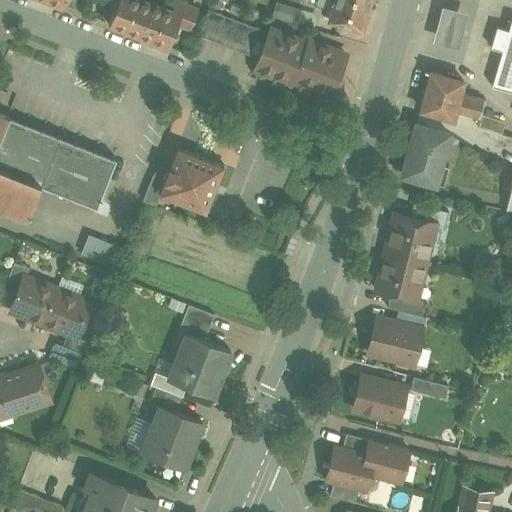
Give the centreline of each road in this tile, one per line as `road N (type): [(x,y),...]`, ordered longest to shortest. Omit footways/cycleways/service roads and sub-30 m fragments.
road 1 (residential): [(362,151),(0,9)]
road 2 (tertiary): [(362,151),(241,469)]
road 3 (tertiary): [(403,0),(362,151)]
road 4 (residential): [(511,464),(380,433)]
